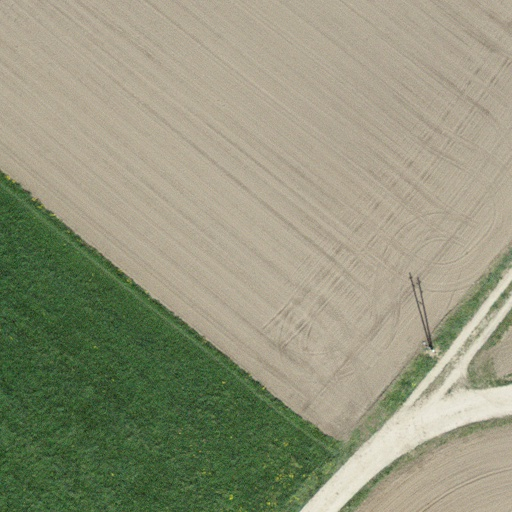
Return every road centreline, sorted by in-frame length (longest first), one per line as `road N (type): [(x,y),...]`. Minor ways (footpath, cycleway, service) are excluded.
road 1 (track): [(328,511),(380,453),(434,421),(511,406)]
road 2 (track): [(380,453),(511,298)]
